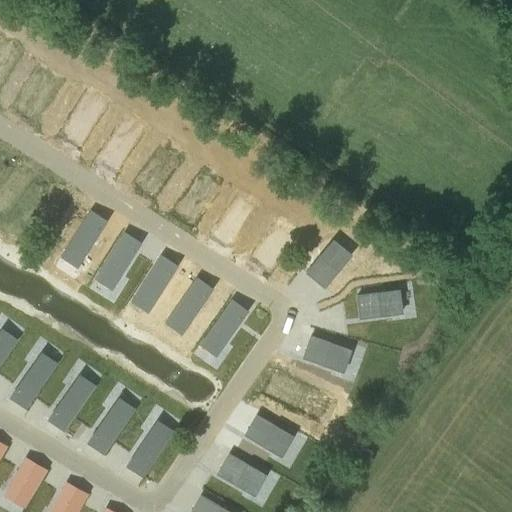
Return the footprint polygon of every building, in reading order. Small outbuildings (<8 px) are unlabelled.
[(88,123),(119,143),(144,104),(113,84),(88,123)] [(233,219),(262,236),(270,222),(257,214),(266,198),(250,189),(233,219)] [(111,289),(140,242),(123,231),(93,278),(111,289)] [(306,273),(325,289),(353,255),(334,239),(306,273)] [(147,312),(177,265),(160,254),(130,301),(147,312)] [(181,334),(213,288),(196,277),(164,322),(181,334)] [(356,294),(359,318),(402,313),(399,288),(356,294)] [(215,356),(248,311),(231,299),(199,344),(215,356)] [(0,364),(17,340),(1,328),(0,329),(0,364)] [(312,334),(304,357),(345,372),(353,349),(312,334)] [(25,409),(57,364),(41,352),(9,398),(25,409)] [(64,432),(96,386),(79,374),(47,420),(64,432)] [(103,455),(135,409),(118,397),(87,443),(103,455)] [(143,478),(174,431),(157,420),(126,467),(143,478)] [(230,453),(217,474),(256,496),(268,474),(230,453)] [(25,508),(47,470),(26,457),(3,496),(25,508)] [(78,511),(88,494),(67,482),(49,511),(78,511)] [(230,511),(201,495),(191,511),(230,511)]
